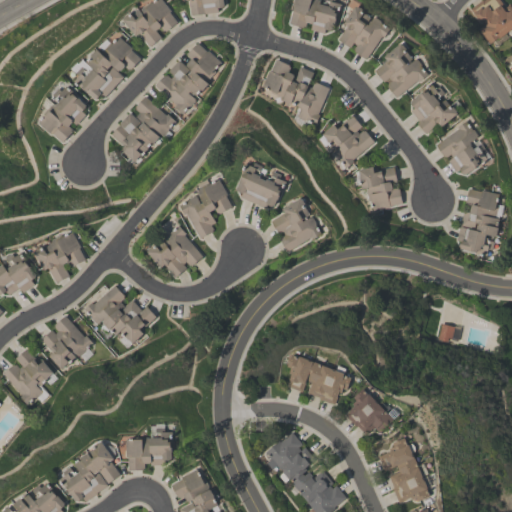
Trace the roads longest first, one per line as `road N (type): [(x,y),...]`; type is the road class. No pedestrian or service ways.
road 1 (residential): [(257,0),(242,71),(177,176),(66,297),(0,337),(108,503),(140,492),(158,511)]
road 2 (tertiary): [(511,121),(457,42),(409,0),(18,6),(0,17)]
road 3 (residential): [(81,166),(86,139),(151,63),(205,26),(233,29),(335,60),(422,165),(433,211)]
road 4 (residential): [(511,290),(375,264),(320,271),(281,290),(234,353),(224,396),(228,444),(261,511)]
road 5 (residential): [(224,419),(321,426),(351,456),(377,511)]
road 6 (residential): [(110,254),(181,298),(217,286),(241,253)]
